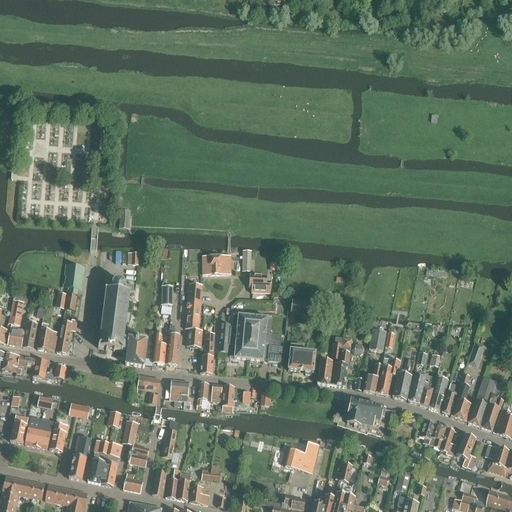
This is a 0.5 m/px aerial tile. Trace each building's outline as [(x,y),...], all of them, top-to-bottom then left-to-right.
[(99,148),(101,131),(86,130),(85,147),(99,148)] [(116,230),(129,231),(130,212),(117,211),(116,230)] [(128,266),(139,267),(139,255),(128,254),(128,266)] [(230,257),(203,258),(203,277),(231,276),(230,257)] [(242,267),(242,273),(244,273),(250,273),(251,260),(243,260),(242,267)] [(78,290),(82,291),(85,269),(67,267),(64,288),(69,289),(69,294),(77,295),(78,290)] [(447,275),(427,272),(426,278),(446,281),(447,275)] [(266,283),(266,277),(250,276),(249,289),(252,289),(251,295),(270,295),(270,283),(266,283)] [(98,348),(98,349),(100,350),(100,349),(106,350),(106,351),(115,353),(115,351),(121,352),(123,352),(123,351),(127,351),(129,339),(124,339),(125,332),(126,331),(125,330),(126,324),(127,324),(127,323),(129,323),(130,316),(128,315),(127,315),(128,308),(129,308),(129,307),(128,307),(129,300),(130,300),(130,299),(129,299),(130,295),(131,295),(135,295),(136,288),(126,287),(126,286),(125,286),(123,283),(123,282),(122,283),(117,282),(116,282),(116,283),(113,285),(113,284),(112,285),(107,284),(106,290),(107,291),(106,295),(105,295),(105,297),(106,297),(105,303),(104,303),(104,305),(105,305),(104,311),(103,311),(103,313),(104,313),(103,319),(102,319),(102,320),(103,321),(102,327),(101,327),(101,329),(102,329),(101,335),(100,335),(100,336),(101,337),(100,343),(99,343),(99,344),(100,345),(99,348),(98,348)] [(202,288),(202,287),(189,286),(186,331),(189,331),(188,348),(200,349),(202,332),(198,332),(202,288)] [(162,292),(161,307),(172,307),(172,293),(162,292)] [(66,296),(59,295),(58,302),(65,303),(66,296)] [(65,310),(65,311),(74,313),(77,297),(68,295),(67,298),(65,310)] [(9,324),(19,326),(24,303),(14,301),(9,324)] [(313,317),(315,306),(292,301),(290,313),(313,317)] [(162,316),(171,317),(172,309),(172,308),(163,307),(162,316)] [(230,328),(228,346),(231,346),(230,359),(234,359),(234,360),(263,363),(263,362),(267,362),(267,363),(281,364),(283,349),(282,349),(283,342),(272,341),(273,334),(270,334),(271,320),(267,320),(267,319),(238,316),(238,317),(233,317),(232,328),(230,328)] [(373,321),(371,332),(382,334),(383,329),(376,328),(377,324),(377,322),(373,321)] [(62,323),(57,354),(66,356),(66,355),(70,333),(75,333),(77,322),(72,322),(72,325),(69,324),(62,323)] [(33,350),(37,325),(27,323),(22,348),(33,350)] [(38,351),(55,354),(59,334),(48,332),(49,326),(43,325),(41,331),(42,331),(38,351)] [(221,325),(218,353),(227,354),(230,326),(221,325)] [(170,327),(166,366),(177,367),(180,337),(175,337),(176,328),(170,327)] [(21,349),(21,348),(24,336),(24,331),(17,330),(17,331),(10,330),(9,334),(7,347),(21,349)] [(369,352),(378,353),(382,354),(386,335),(373,332),(369,352)] [(211,377),(211,376),(214,336),(205,335),(204,358),(201,358),(200,376),(211,377)] [(161,346),(162,338),(156,337),(153,365),(165,366),(167,347),(161,346)] [(129,339),(127,351),(125,366),(142,369),(143,370),(145,368),(145,367),(148,342),(129,339)] [(335,366),(332,388),(344,390),(349,355),(350,352),(350,349),(352,341),(343,340),(342,347),(341,353),(340,364),(338,363),(337,366),(335,366)] [(291,345),(288,372),(304,374),(305,376),(310,377),(312,375),(313,375),(315,355),(301,353),(302,346),(291,345)] [(317,386),(332,388),(335,366),(335,365),(336,363),(339,363),(339,361),(340,353),(341,346),(334,345),(332,362),(332,364),(320,362),(317,386)] [(476,345),(468,366),(476,369),(484,348),(476,345)] [(350,349),(350,352),(352,353),(354,356),(360,357),(363,355),(364,351),(362,347),(355,346),(352,349),(350,349)] [(367,377),(363,393),(376,396),(381,371),(382,367),(383,359),(385,353),(385,350),(383,349),(382,354),(379,367),(376,366),(373,378),(367,377)] [(6,355),(5,355),(3,371),(3,373),(2,375),(10,377),(10,374),(11,374),(11,373),(16,374),(17,375),(18,369),(18,368),(18,369),(19,367),(33,369),(35,360),(6,355)] [(416,366),(424,368),(425,368),(427,356),(419,355),(416,366)] [(430,367),(439,369),(441,359),(432,356),(430,367)] [(381,371),(376,396),(387,398),(391,377),(396,378),(400,363),(390,361),(384,359),(382,367),(382,371),(381,371)] [(35,360),(32,378),(45,381),(54,382),(55,379),(64,381),(67,369),(57,367),(56,376),(46,375),(48,363),(35,360)] [(406,403),(411,379),(414,364),(408,362),(406,373),(399,371),(398,374),(397,376),(394,390),(393,399),(406,403)] [(427,410),(436,380),(436,379),(428,377),(428,378),(415,374),(408,404),(419,407),(427,410)] [(450,419),(466,425),(471,407),(464,405),(468,393),(469,390),(469,389),(466,388),(469,378),(463,376),(450,419)] [(145,392),(158,394),(160,381),(145,379),(139,378),(137,391),(143,392),(143,394),(145,394),(145,392)] [(355,392),(361,393),(363,381),(357,380),(355,392)] [(437,380),(428,410),(439,414),(448,383),(437,380)] [(503,403),(497,401),(502,386),(484,380),(468,426),(480,430),(481,426),(482,426),(480,430),(491,434),(499,412),(500,412),(503,403)] [(178,403),(180,383),(171,382),(170,402),(174,402),(174,408),(178,408),(178,403)] [(180,383),(178,403),(184,403),(183,410),(190,411),(191,404),(187,404),(189,384),(180,383)] [(207,402),(209,386),(199,385),(197,407),(197,411),(199,411),(199,410),(202,411),(203,407),(202,407),(203,402),(207,402)] [(442,415),(450,419),(459,388),(450,386),(448,394),(442,415)] [(222,387),(213,387),(211,403),(221,404),(222,387)] [(234,389),(225,388),(223,407),(222,407),(222,414),(232,415),(233,409),(234,409),(235,403),(233,403),(234,389)] [(250,404),(251,394),(244,394),(243,404),(250,404)] [(148,406),(156,407),(157,397),(150,396),(148,406)] [(261,408),(268,408),(270,396),(262,396),(261,408)] [(18,409),(20,400),(13,398),(11,408),(18,409)] [(44,410),(46,400),(39,399),(37,408),(44,410)] [(53,401),(46,400),(44,410),(51,411),(53,401)] [(386,410),(351,403),(347,425),(354,426),(354,428),(356,429),(357,427),(377,431),(380,419),(384,420),(386,410)] [(76,418),(78,406),(71,405),(69,417),(76,418)] [(82,420),(85,408),(78,406),(76,418),(82,420)] [(504,406),(493,435),(510,441),(511,433),(511,418),(510,418),(509,419),(508,418),(510,413),(508,412),(509,408),(504,406)] [(398,417),(398,414),(393,412),(392,416),(390,426),(396,427),(398,417)] [(23,446),(28,420),(16,417),(10,444),(12,444),(23,446)] [(36,449),(42,422),(31,419),(25,447),(36,449)] [(419,438),(431,442),(432,439),(436,426),(436,425),(424,421),(419,438)] [(42,422),(36,449),(47,451),(53,424),(42,422)] [(122,445),(133,448),(138,425),(127,423),(122,445)] [(172,460),(174,449),(177,433),(178,425),(170,423),(169,432),(168,432),(165,445),(164,445),(162,458),(172,460)] [(55,424),(49,452),(62,454),(68,427),(55,424)] [(440,450),(447,430),(436,426),(432,439),(431,442),(429,447),(440,450)] [(454,433),(447,430),(440,453),(446,454),(445,456),(452,458),(455,447),(450,445),(454,433)] [(465,461),(462,468),(466,470),(472,457),(470,456),(475,442),(464,437),(456,458),(465,461)] [(90,441),(78,438),(75,450),(77,450),(75,458),(73,458),(69,480),(81,483),(90,440),(90,441)] [(100,487),(109,445),(96,442),(94,454),(95,454),(96,454),(94,462),(93,462),(92,462),(88,484),(100,487)] [(289,452),(285,468),(298,472),(312,476),(319,447),(308,444),(305,456),(303,455),(300,454),(300,455),(289,452)] [(119,459),(122,447),(109,445),(100,487),(113,489),(118,467),(117,467),(116,467),(117,459),(119,459)] [(494,462),(498,450),(489,447),(485,459),(494,462)] [(149,451),(146,451),(133,448),(129,466),(145,470),(149,451)] [(174,449),(172,460),(171,463),(178,464),(181,450),(174,449)] [(503,473),(507,474),(511,454),(511,453),(508,453),(498,449),(498,450),(494,462),(490,474),(502,477),(503,473)] [(365,456),(363,464),(369,466),(371,458),(365,456)] [(344,466),(341,475),(339,481),(339,482),(348,484),(351,468),(344,466)] [(220,468),(212,467),(211,473),(210,482),(218,483),(220,468)] [(169,481),(165,500),(176,502),(180,472),(175,471),(173,482),(169,481)] [(210,482),(211,473),(203,472),(202,481),(210,482)] [(406,495),(411,475),(401,472),(396,492),(406,495)] [(162,499),(167,475),(156,473),(152,497),(162,499)] [(177,502),(187,504),(191,477),(190,477),(190,476),(187,475),(187,476),(180,475),(177,502)] [(127,476),(124,492),(141,495),(143,484),(133,482),(134,477),(127,476)] [(386,487),(388,480),(379,478),(378,485),(386,487)] [(13,496),(16,481),(6,479),(3,494),(13,496)] [(22,498),(25,483),(16,481),(13,496),(18,497),(22,498)] [(31,500),(35,485),(25,483),(22,498),(31,500)] [(35,485),(31,500),(41,502),(45,487),(35,485)] [(45,503),(55,505),(58,490),(49,487),(45,503)] [(417,496),(424,498),(426,489),(419,488),(417,496)] [(191,489),(189,504),(208,507),(209,498),(202,497),(203,491),(191,489)] [(65,507),(68,492),(58,490),(55,505),(65,507)] [(74,509),(77,494),(68,492),(65,507),(68,508),(74,509)] [(18,497),(13,496),(3,494),(1,504),(16,507),(18,497)] [(77,494),(74,509),(84,511),(87,496),(77,494)] [(511,511),(511,500),(489,494),(485,509),(496,511),(511,511)] [(351,511),(353,507),(354,499),(336,495),(331,511),(351,511)] [(462,501),(474,505),(475,498),(463,495),(462,501)] [(330,511),(334,499),(324,497),(323,501),(324,501),(323,505),(321,511),(330,511)] [(297,511),(303,511),(305,502),(285,498),(284,504),(282,504),(281,506),(262,502),(261,507),(268,508),(288,511),(290,511),(291,510),(297,511)] [(226,501),(219,499),(217,509),(224,510),(226,501)] [(311,511),(321,511),(323,505),(324,501),(323,501),(320,500),(319,505),(313,503),(311,511)] [(451,510),(457,511),(460,502),(453,500),(451,510)] [(238,511),(244,511),(246,503),(238,501),(237,509),(239,510),(238,511)] [(404,511),(417,511),(419,505),(406,502),(404,511)]
